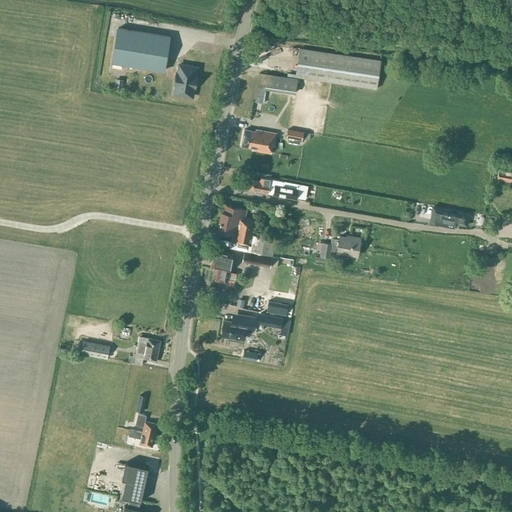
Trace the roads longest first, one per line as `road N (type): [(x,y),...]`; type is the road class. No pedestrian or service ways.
road 1 (tertiary): [(175,492),(180,338),(249,0)]
road 2 (track): [(0,222),(48,230),(97,216),(200,233)]
